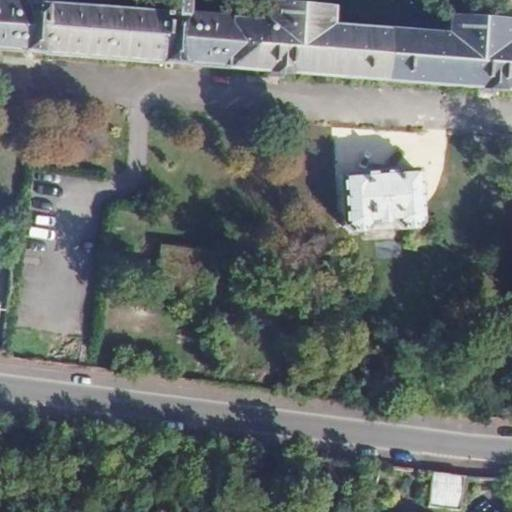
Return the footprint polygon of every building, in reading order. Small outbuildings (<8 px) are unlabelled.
[(0,53),(511,95),(511,32),(440,28),(438,40),(329,31),(330,20),(264,15),(263,25),(180,18),(180,9),(157,8),(156,17),(51,8),(51,0),(45,0),(26,0),(26,6),(0,3),(0,53)] [(180,0),(157,0),(157,8),(180,9),(180,0)] [(331,9),(266,3),(264,15),(330,20),(331,9)] [(511,23),(441,18),(440,28),(511,32),(511,23)] [(414,171),(337,180),(342,232),(343,232),(348,238),(363,235),(368,230),(393,228),(398,232),(414,230),(420,223),(414,171)] [(161,239),(154,293),(208,300),(215,246),(161,239)] [(139,433),(85,426),(77,472),(80,472),(114,463),(132,466),(139,433)] [(457,474),(425,470),(423,490),(421,505),(452,508),(457,474)] [(226,511),(110,485),(104,511),(351,511),(317,503),(315,507),(246,490),(240,511),(226,511)]
